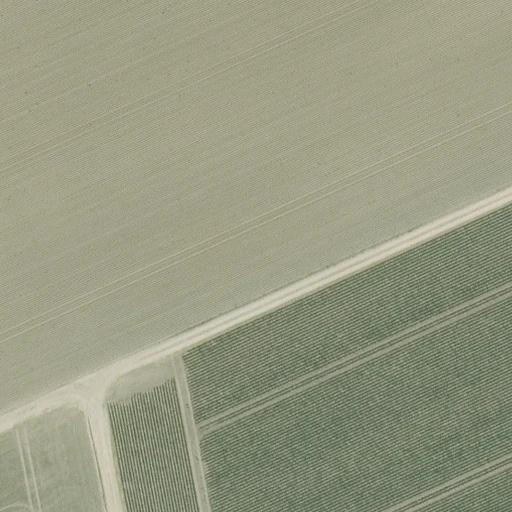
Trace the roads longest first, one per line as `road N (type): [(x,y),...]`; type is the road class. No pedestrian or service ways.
road 1 (track): [(0,427),(511,195)]
road 2 (track): [(112,511),(90,386)]
